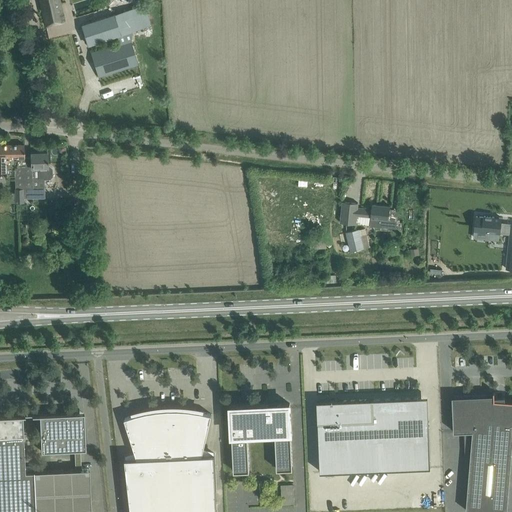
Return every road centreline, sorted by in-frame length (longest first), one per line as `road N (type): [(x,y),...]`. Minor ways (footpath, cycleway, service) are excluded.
road 1 (unclassified): [(0,359),(511,334)]
road 2 (unclassified): [(71,129),(511,178)]
road 3 (secondary): [(117,314),(511,297)]
road 4 (unclassified): [(53,127),(29,0)]
